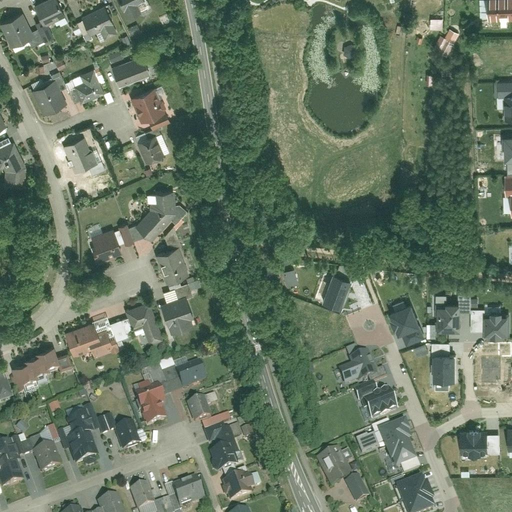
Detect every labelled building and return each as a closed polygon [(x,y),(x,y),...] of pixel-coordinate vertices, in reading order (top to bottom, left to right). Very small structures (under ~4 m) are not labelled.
[(41,18),(44,24),(48,22),(65,13),(58,0),(40,0),(34,3),(41,18)] [(119,0),(127,16),(141,9),(138,1),(140,0),(119,0)] [(511,0),(488,0),(489,18),(511,17),(511,0)] [(104,4),(81,15),(83,18),(90,33),(100,28),(104,37),(117,30),(104,4)] [(0,21),(0,22),(11,45),(27,37),(35,33),(32,29),(23,10),(0,21)] [(429,27),(443,28),(443,18),(430,17),(429,27)] [(38,26),(44,39),(54,34),(48,22),(44,24),(41,18),(35,21),(38,26)] [(90,33),(83,18),(77,21),(86,39),(92,37),(90,33)] [(138,22),(129,26),(133,34),(142,29),(138,22)] [(38,26),(32,29),(35,33),(27,37),(31,45),(44,39),(38,26)] [(445,35),(455,41),(460,31),(450,26),(445,35)] [(112,65),(119,84),(150,73),(143,53),(112,65)] [(55,58),(59,67),(66,64),(62,55),(55,58)] [(73,84),(80,102),(105,92),(95,67),(80,73),(83,80),(73,84)] [(55,77),(61,88),(68,85),(60,69),(53,73),(55,77)] [(44,113),(67,102),(61,88),(55,77),(32,89),(44,113)] [(511,78),(499,79),(500,95),(505,94),(511,93),(511,78)] [(130,96),(141,121),(148,117),(166,110),(155,85),(130,96)] [(171,120),(166,110),(148,117),(153,128),(171,120)] [(138,140),(146,160),(164,152),(156,132),(138,140)] [(0,139),(0,146),(12,141),(9,135),(0,139)] [(64,144),(75,170),(90,164),(96,161),(91,151),(85,135),(64,144)] [(12,141),(0,146),(0,166),(4,165),(5,169),(5,185),(26,186),(26,164),(15,139),(12,141)] [(96,161),(90,164),(94,172),(106,167),(98,148),(91,151),(96,161)] [(145,233),(152,238),(172,217),(177,212),(176,202),(174,189),(151,191),(152,200),(151,202),(150,204),(151,207),(136,223),(145,233)] [(177,212),(172,217),(176,221),(187,209),(179,202),(176,202),(177,212)] [(135,239),(134,237),(129,225),(127,221),(118,224),(126,243),(135,239)] [(145,233),(136,223),(129,225),(134,237),(145,233)] [(165,234),(170,248),(179,245),(182,243),(175,223),(165,234)] [(124,251),(114,226),(91,235),(101,260),(124,251)] [(157,252),(167,280),(189,272),(179,245),(170,248),(157,252)] [(281,270),(285,284),(297,281),(293,267),(281,270)] [(350,277),(331,270),(321,298),(340,305),(350,277)] [(175,285),(179,296),(186,293),(193,291),(189,280),(175,285)] [(179,296),(161,302),(172,332),(193,324),(190,318),(194,316),(186,293),(179,296)] [(128,315),(132,325),(142,321),(150,343),(164,338),(150,299),(126,308),(128,315)] [(460,300),(439,300),(438,328),(459,328),(460,300)] [(411,303),(389,312),(399,334),(401,333),(406,346),(426,338),(411,303)] [(485,307),(472,307),(473,329),(486,328),(485,314),(485,307)] [(508,333),(508,313),(485,314),(486,328),(486,334),(508,333)] [(128,315),(122,317),(126,330),(133,328),(132,325),(128,315)] [(115,335),(116,339),(128,334),(126,330),(122,317),(110,321),(115,335)] [(94,320),(66,330),(74,354),(91,348),(94,354),(111,347),(113,351),(120,348),(116,339),(115,335),(110,337),(106,326),(97,329),(94,320)] [(37,354),(45,374),(62,368),(57,355),(54,345),(36,351),(37,354)] [(355,345),(346,349),(349,356),(359,352),(355,345)] [(377,373),(368,350),(349,358),(351,363),(339,368),(346,386),(377,373)] [(68,351),(57,355),(62,368),(64,374),(74,370),(68,351)] [(455,353),(434,353),(434,379),(456,378),(455,353)] [(26,361),(34,381),(46,377),(45,374),(37,354),(26,358),(26,361)] [(171,393),(183,388),(176,369),(172,358),(159,362),(171,393)] [(176,369),(183,388),(207,379),(200,360),(176,369)] [(26,361),(11,366),(14,375),(19,389),(35,384),(34,381),(26,361)] [(171,393),(159,362),(140,369),(145,382),(149,380),(151,386),(158,383),(163,396),(171,393)] [(0,364),(0,401),(13,397),(1,364),(0,364)] [(19,389),(14,375),(10,377),(16,394),(21,392),(19,389)] [(163,396),(158,383),(151,386),(149,380),(145,382),(138,385),(140,390),(134,392),(147,425),(167,418),(161,403),(165,402),(163,396)] [(363,396),(371,418),(395,409),(387,387),(363,396)] [(193,421),(211,415),(204,396),(187,402),(193,421)] [(52,414),(62,410),(58,401),(49,404),(52,414)] [(93,431),(101,429),(98,420),(92,405),(84,408),(86,412),(93,431)] [(90,433),(93,431),(86,412),(67,419),(70,426),(58,431),(60,438),(65,451),(70,449),(75,463),(98,455),(90,433)] [(202,422),(205,430),(223,424),(232,421),(229,412),(202,422)] [(103,434),(116,429),(115,427),(111,415),(98,420),(101,429),(103,434)] [(116,429),(123,449),(142,443),(134,420),(115,427),(116,429)] [(403,422),(379,432),(394,468),(418,458),(403,422)] [(53,440),(60,438),(58,431),(55,424),(48,426),(53,440)] [(209,452),(217,472),(237,465),(233,454),(239,452),(230,427),(225,429),(223,424),(205,430),(210,444),(218,441),(220,448),(209,452)] [(486,428),(460,430),(461,452),(488,450),(486,428)] [(355,437),(358,451),(376,447),(373,433),(355,437)] [(17,456),(25,453),(21,443),(19,436),(11,439),(17,456)] [(33,450),(44,446),(40,436),(21,443),(25,453),(33,450)] [(25,478),(11,439),(0,443),(0,481),(2,487),(25,478)] [(62,465),(53,442),(44,446),(33,450),(41,472),(62,465)] [(338,447),(316,458),(331,487),(353,476),(338,447)] [(244,472),(222,480),(225,486),(222,487),(225,495),(228,495),(230,500),(251,492),(250,489),(254,488),(249,475),(246,476),(244,472)] [(370,495),(359,473),(347,479),(358,501),(370,495)] [(426,474),(396,487),(406,511),(424,511),(439,506),(426,474)] [(172,484),(180,506),(204,497),(196,475),(172,484)] [(147,482),(129,489),(136,509),(155,502),(147,482)] [(169,497),(175,511),(181,509),(180,506),(172,484),(172,482),(165,485),(169,497)] [(103,511),(125,511),(118,493),(99,500),(102,509),(103,511)] [(162,499),(166,511),(173,511),(175,511),(169,497),(162,499)] [(166,511),(162,499),(155,502),(158,511),(166,511)]
